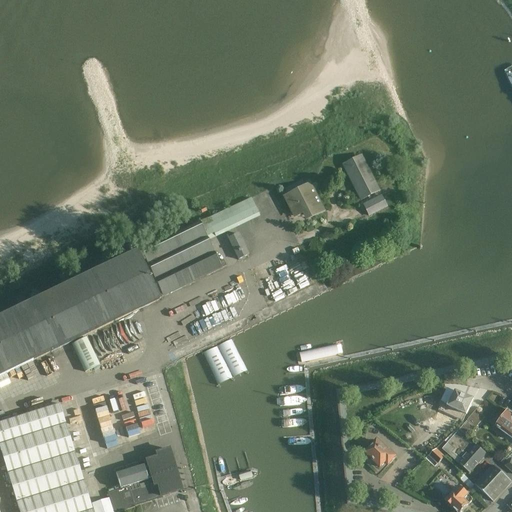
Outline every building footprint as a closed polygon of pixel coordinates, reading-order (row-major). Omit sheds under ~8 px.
[(359,201),(377,191),(358,154),(340,163),(359,201)] [(323,211),(309,180),(284,192),(298,222),(323,211)] [(367,216),(386,206),(380,195),(361,204),(367,216)] [(135,254),(158,301),(220,271),(217,263),(205,239),(198,224),(135,254)] [(249,256),(238,233),(227,239),(238,261),(249,256)] [(158,302),(135,254),(77,280),(101,329),(158,302)] [(186,301),(193,318),(212,310),(220,329),(267,309),(259,292),(251,295),(248,286),(247,286),(244,280),(220,290),(219,287),(186,301)] [(173,325),(185,320),(181,311),(169,316),(173,325)] [(129,330),(103,343),(109,354),(135,341),(129,330)] [(71,343),(82,372),(98,366),(86,337),(71,343)] [(357,337),(295,349),(298,367),(361,355),(357,342),(357,337)] [(444,398),(442,402),(450,406),(449,407),(467,415),(473,400),(456,392),(455,393),(448,390),(444,398)] [(496,427),(511,438),(511,413),(509,411),(496,427)] [(468,421),(460,430),(467,436),(475,427),(468,421)] [(442,449),(470,474),(487,455),(467,436),(459,430),(442,449)] [(112,455),(123,452),(117,433),(106,437),(112,455)] [(390,451),(389,452),(378,442),(367,454),(375,463),(375,465),(378,467),(380,467),(381,468),(386,463),(389,466),(396,458),(390,451)] [(108,494),(113,511),(121,511),(135,508),(134,506),(182,491),(169,449),(156,453),(157,458),(146,461),(147,465),(145,466),(144,463),(138,464),(139,468),(116,475),(120,487),(115,488),(116,492),(108,494)] [(445,457),(436,449),(429,456),(438,465),(445,457)] [(254,464),(217,478),(222,488),(259,475),(254,464)] [(488,497),(493,502),(511,482),(493,466),(475,485),(488,497)] [(469,496),(469,495),(463,489),(458,495),(455,492),(446,502),(447,503),(447,505),(450,508),(452,508),(456,511),(463,511),(469,505),(473,500),(469,496)] [(113,511),(109,498),(91,504),(93,511),(113,511)]
